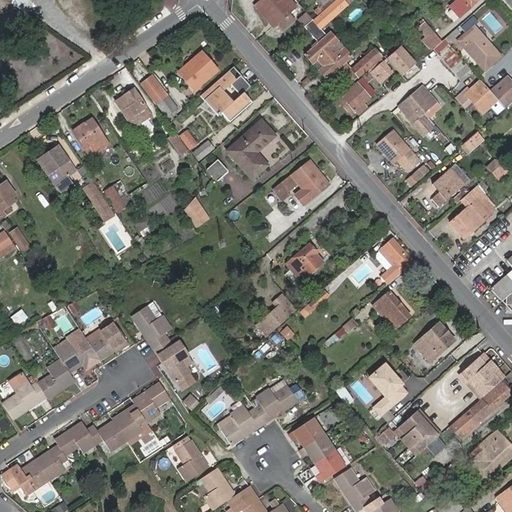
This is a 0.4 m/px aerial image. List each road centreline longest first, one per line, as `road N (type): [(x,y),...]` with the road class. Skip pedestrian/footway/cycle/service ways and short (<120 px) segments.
road 1 (tertiary): [(511,347),(208,0)]
road 2 (residential): [(206,0),(0,140)]
road 3 (residential): [(0,460),(130,371)]
